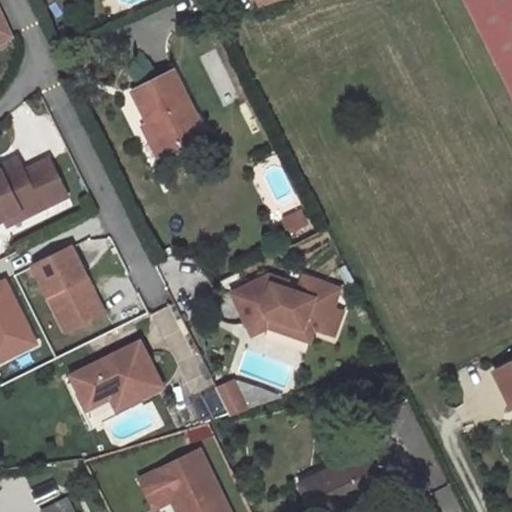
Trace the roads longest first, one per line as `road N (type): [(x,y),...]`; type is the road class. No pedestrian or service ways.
road 1 (residential): [(158,301),(35,61)]
road 2 (track): [(419,378),(485,511)]
